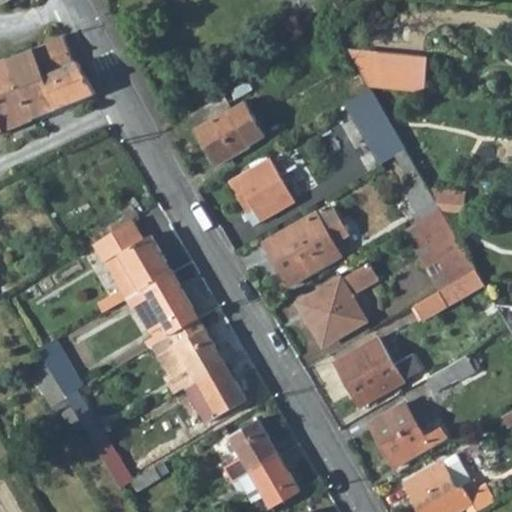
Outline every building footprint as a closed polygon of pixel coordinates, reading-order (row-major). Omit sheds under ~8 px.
[(70,55),(65,37),(64,35),(59,38),(42,46),(32,50),(19,55),(8,60),(34,118),(46,113),(60,108),(69,105),(79,101),(95,96),(92,89),(88,81),(77,61),(75,63),(74,64),(70,55)] [(421,92),(424,59),(352,53),(371,86),(421,92)] [(0,123),(3,131),(34,118),(8,60),(0,63),(0,123)] [(186,114),(194,128),(192,129),(214,165),(258,141),(264,137),(242,101),(255,94),(247,80),(186,114)] [(391,122),(364,138),(378,164),(392,156),(405,148),(391,122)] [(434,200),(429,189),(405,148),(392,156),(407,182),(401,185),(416,210),(434,200)] [(294,202),(269,159),(228,182),(246,213),(252,209),(260,221),(294,202)] [(434,200),(437,204),(460,206),(461,193),(429,189),(434,200)] [(463,277),(474,270),(439,208),(402,230),(436,292),(463,277)] [(339,256),(314,214),(263,244),(287,286),(339,256)] [(142,287),(171,270),(150,232),(144,236),(133,217),(93,244),(112,276),(119,290),(96,304),(101,312),(128,295),(142,287)] [(373,279),(365,265),(299,303),(323,344),(364,321),(348,293),(373,279)] [(142,287),(162,320),(148,328),(156,342),(198,317),(171,270),(142,287)] [(474,297),(486,291),(474,270),(463,277),(474,297)] [(128,295),(148,328),(162,320),(142,287),(128,295)] [(445,308),(436,292),(413,305),(422,321),(445,308)] [(225,363),(205,328),(198,317),(156,342),(151,345),(178,391),(184,387),(196,380),(225,363)] [(406,357),(391,330),(334,362),(359,405),(415,373),(433,363),(423,347),(406,357)] [(60,358),(50,342),(40,348),(46,358),(49,364),(60,358)] [(473,368),(466,355),(426,378),(433,391),(473,368)] [(46,358),(28,368),(50,408),(69,398),(67,395),(49,364),(46,358)] [(49,364),(67,395),(77,389),(60,358),(49,364)] [(196,380),(218,416),(246,399),(225,363),(196,380)] [(205,424),(218,416),(196,380),(184,387),(205,424)] [(94,441),(104,435),(77,389),(67,395),(69,398),(94,441)] [(422,435),(403,403),(369,423),(394,466),(444,437),(437,426),(422,435)] [(241,457),(223,467),(232,483),(239,479),(279,456),(258,420),(230,436),(241,457)] [(110,445),(104,435),(94,441),(99,451),(110,445)] [(121,487),(131,481),(110,445),(99,451),(121,487)] [(271,508),(300,492),(279,456),(239,479),(246,492),(258,485),(271,508)] [(454,489),(440,463),(404,484),(419,511),(452,511),(468,503),(459,487),(454,489)] [(153,468),(131,481),(136,490),(158,477),(153,468)]
